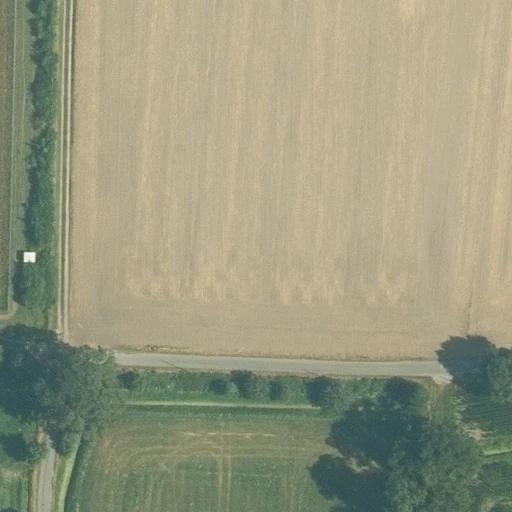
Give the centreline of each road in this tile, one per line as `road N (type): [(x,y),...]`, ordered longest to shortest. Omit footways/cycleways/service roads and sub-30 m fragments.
road 1 (unclassified): [(60,346),(451,371),(511,366)]
road 2 (track): [(60,346),(62,0)]
road 3 (track): [(42,511),(60,346)]
road 4 (track): [(433,511),(451,371)]
